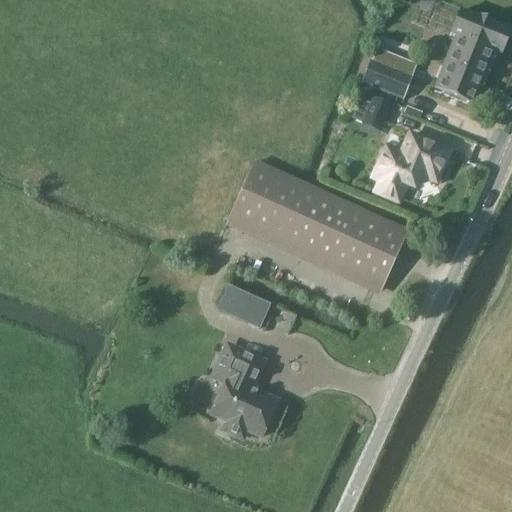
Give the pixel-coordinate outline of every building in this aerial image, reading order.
[(500,56),(510,32),(461,12),(451,36),(457,39),(429,105),(467,120),(494,53),(500,56)] [(362,84),(405,101),(414,78),(371,61),(362,84)] [(510,113),(511,107),(511,101),(499,96),(495,107),(510,113)] [(379,136),(392,109),(373,101),(360,127),(379,136)] [(438,190),(453,154),(408,134),(399,154),(385,148),(369,184),(376,187),(371,198),(400,211),(408,193),(417,197),(423,184),(438,190)] [(380,293),(389,273),(407,234),(254,164),(227,223),(380,293)] [(226,385),(212,417),(227,423),(223,432),(242,441),(246,432),(261,439),(277,404),(250,392),(263,364),(227,348),(213,379),(226,385)]
